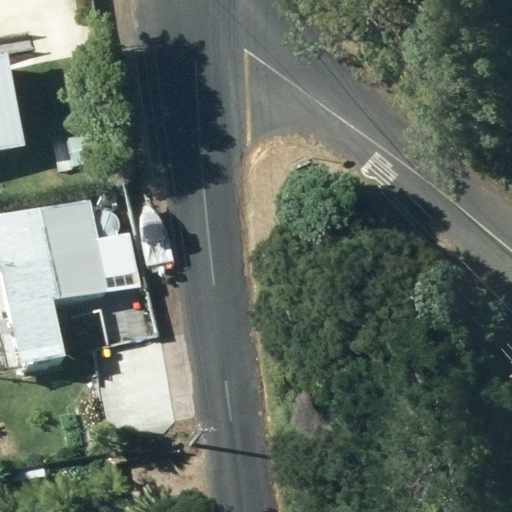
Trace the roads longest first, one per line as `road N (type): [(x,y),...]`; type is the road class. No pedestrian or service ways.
road 1 (unclassified): [(242,511),(193,19)]
road 2 (residential): [(511,252),(354,127),(193,19)]
